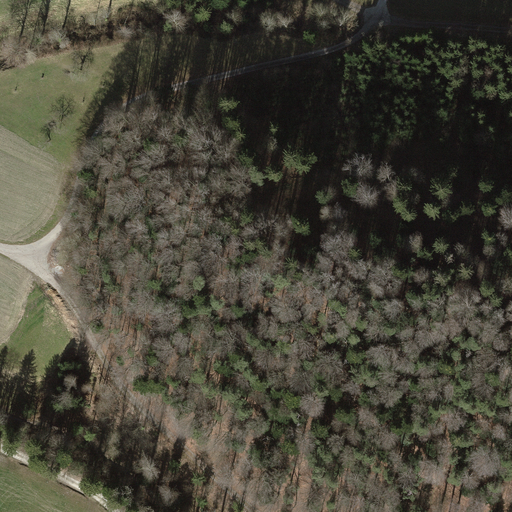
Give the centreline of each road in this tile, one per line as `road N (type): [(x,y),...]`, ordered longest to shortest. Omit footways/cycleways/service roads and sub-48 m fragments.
road 1 (track): [(0,250),(25,261),(63,218),(86,158),(120,110),(184,84),(331,50),(377,19)]
road 2 (track): [(25,261),(156,423),(256,511)]
road 3 (track): [(377,19),(511,29)]
road 4 (track): [(0,450),(118,511)]
